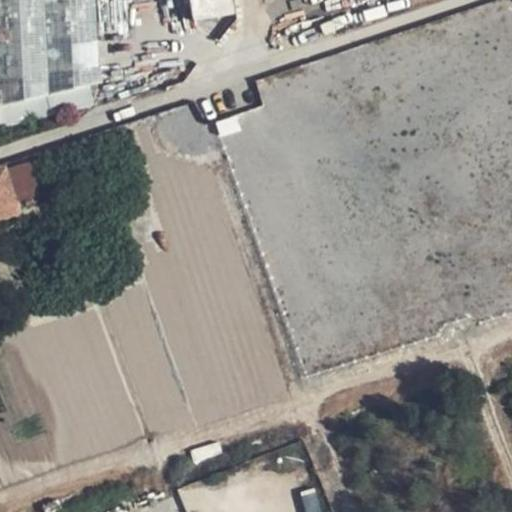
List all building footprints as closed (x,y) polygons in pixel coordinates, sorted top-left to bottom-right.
[(0,0),(0,108),(93,90),(89,0),(0,0)] [(235,0),(186,0),(192,22),(238,12),(235,0)] [(28,163),(1,171),(13,205),(40,196),(28,163)] [(13,205),(1,171),(0,171),(0,220),(16,215),(13,205)] [(44,233),(46,238),(48,243),(63,239),(59,227),(44,233)]
